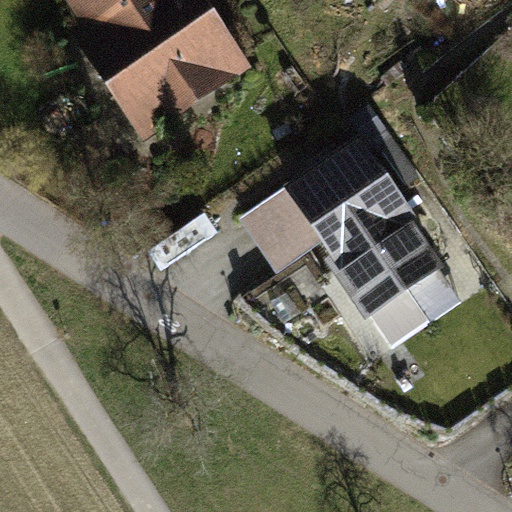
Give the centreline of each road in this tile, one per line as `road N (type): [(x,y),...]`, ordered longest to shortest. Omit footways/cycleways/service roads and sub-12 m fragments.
road 1 (residential): [(0,197),(492,511)]
road 2 (track): [(155,511),(0,268)]
